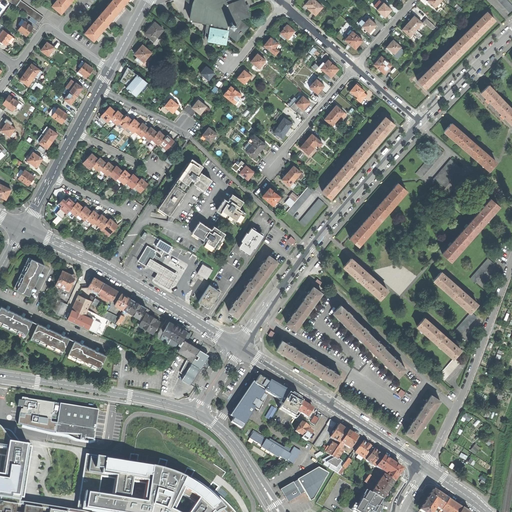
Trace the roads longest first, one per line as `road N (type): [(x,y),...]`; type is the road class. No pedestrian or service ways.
road 1 (tertiary): [(239,347),(323,231),(419,123)]
road 2 (secondary): [(23,228),(103,265),(232,344)]
road 3 (residential): [(511,262),(425,467)]
road 4 (secondary): [(242,349),(421,465)]
road 5 (residential): [(35,312),(118,347),(120,393)]
road 6 (tertiary): [(419,123),(511,31)]
road 7 (residential): [(354,67),(270,166)]
road 8 (tertiary): [(279,511),(236,444),(198,413)]
road 9 (residential): [(109,69),(48,28),(16,66)]
road 10 (tertiary): [(120,393),(0,374)]
